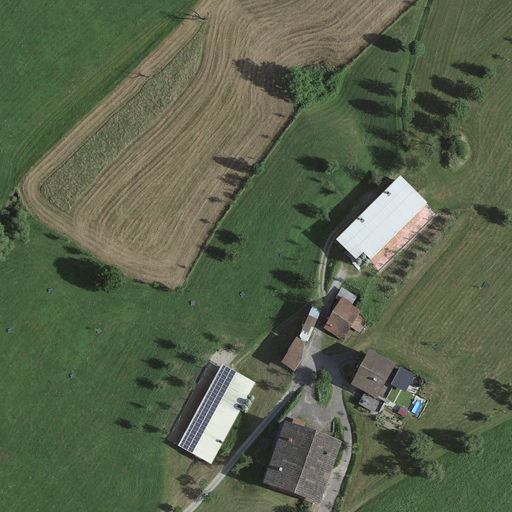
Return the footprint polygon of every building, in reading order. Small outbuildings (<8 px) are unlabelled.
[(424,207),(397,180),(335,243),(356,263),(361,258),(368,264),(424,207)] [(360,331),(366,320),(358,316),(362,310),(342,298),(324,328),(344,340),(352,327),(360,331)] [(311,342),(318,321),(309,319),(302,339),(311,342)] [(298,338),(283,363),(295,370),(310,345),(298,338)] [(370,350),(353,383),(380,397),(398,364),(370,350)] [(256,383),(222,365),(178,447),(211,465),(256,383)] [(407,393),(414,374),(400,368),(392,387),(407,393)] [(344,442),(286,419),(262,480),(320,503),(344,442)]
